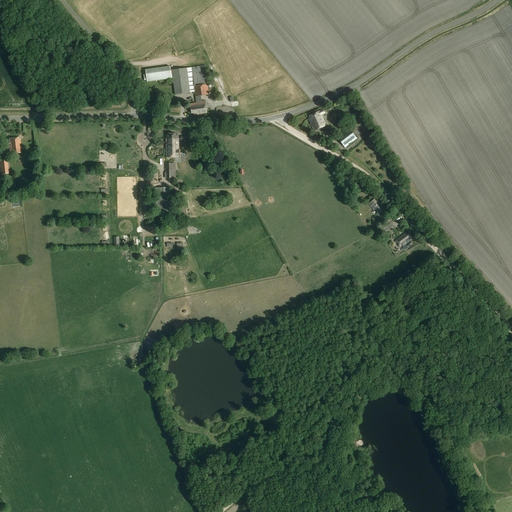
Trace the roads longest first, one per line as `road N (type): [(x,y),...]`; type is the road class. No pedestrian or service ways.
road 1 (track): [(511,328),(369,177),(280,116)]
road 2 (tertiary): [(280,116),(355,85),(497,0)]
road 3 (tertiary): [(280,116),(214,122),(134,115)]
road 4 (track): [(413,391),(425,378),(439,251)]
road 5 (tertiary): [(0,119),(134,115)]
road 6 (track): [(221,511),(328,444)]
road 7 (track): [(328,444),(368,388),(389,383),(421,395)]
